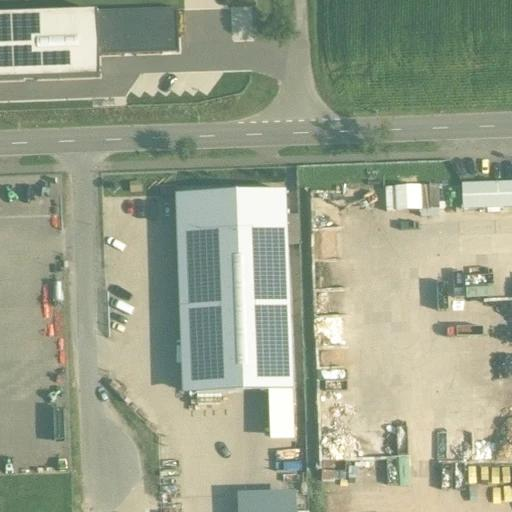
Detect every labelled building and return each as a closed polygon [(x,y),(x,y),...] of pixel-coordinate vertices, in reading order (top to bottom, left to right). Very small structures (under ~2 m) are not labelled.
[(0,17),(0,82),(100,79),(99,57),(178,54),(177,11),(0,17)] [(511,184),(462,187),(463,211),(511,209),(511,184)] [(436,188),(418,189),(420,219),(438,218),(436,188)] [(177,197),(184,397),(292,393),(284,193),(177,197)] [(295,511),(295,496),(239,497),(239,511),(295,511)]
